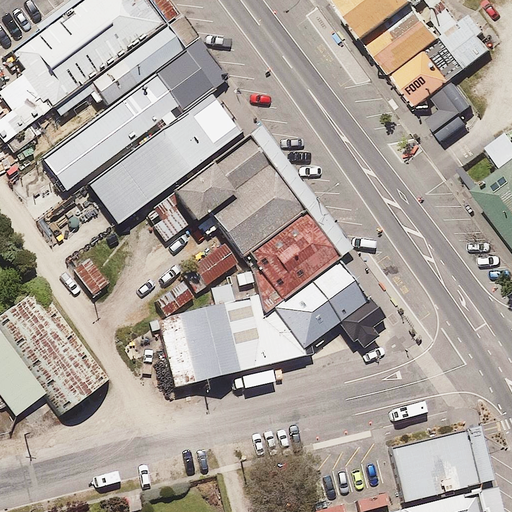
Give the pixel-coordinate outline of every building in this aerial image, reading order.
[(41,0),(0,31),(0,59),(29,98),(138,17),(124,0),(41,0)] [(304,0),(335,36),(378,0),(304,0)] [(378,0),(335,36),(364,72),(442,7),(435,0),(378,0)] [(470,41),(442,7),(364,72),(392,105),(470,41)] [(74,86),(85,101),(159,46),(138,17),(29,98),(39,112),(74,86)] [(49,191),(65,180),(190,86),(159,46),(85,101),(19,151),(49,191)] [(401,107),(425,139),(467,108),(444,76),(401,107)] [(96,222),(122,203),(221,128),(190,86),(65,180),(96,222)] [(439,168),(450,188),(511,282),(511,122),(498,128),(439,168)] [(147,236),(187,206),(246,162),(221,128),(122,203),(147,236)] [(187,206),(219,247),(278,203),(246,162),(187,206)] [(235,269),(256,297),(315,253),(278,203),(219,247),(235,269)] [(256,297),(286,349),(346,300),(315,253),(256,297)] [(186,371),(286,349),(256,297),(235,269),(192,277),(196,297),(170,302),(186,371)] [(0,351),(26,387),(42,410),(99,370),(31,274),(0,296),(0,351)] [(359,318),(346,300),(286,349),(330,340),(359,318)] [(153,378),(186,371),(170,302),(136,309),(153,378)] [(0,406),(26,387),(0,351),(0,406)] [(361,447),(375,504),(480,476),(465,420),(361,447)] [(489,511),(480,476),(375,504),(343,511),(489,511)]
